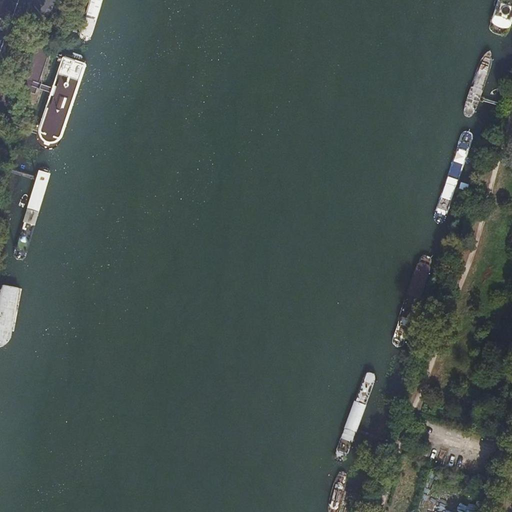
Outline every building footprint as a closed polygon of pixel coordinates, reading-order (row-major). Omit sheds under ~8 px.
[(511,0),(497,0),(490,25),(489,29),(492,32),(499,35),(503,35),(507,35),(508,33),(511,20),(511,0)] [(463,116),(465,117),(467,118),(470,117),(472,116),(473,113),(479,100),(479,98),(491,64),(492,58),(491,53),(490,51),(487,53),(483,56),(481,60),(479,64),(469,91),(464,106),(463,111),(463,113),(463,116)] [(438,223),(440,224),(443,223),(445,221),(446,220),(446,219),(456,189),(473,138),(473,135),(471,133),(468,132),(465,131),(463,132),(461,133),(460,136),(434,215),(434,217),(435,220),(436,222),(438,223)] [(398,347),(399,347),(401,346),(403,344),(419,298),(431,262),(431,259),(429,257),(427,256),(424,255),(422,257),(420,259),(393,339),(392,343),(394,345),(396,346),(398,347)] [(336,461),(338,462),(340,463),(343,463),(344,462),(346,461),(357,431),(376,378),(376,377),(376,375),(375,373),(371,372),(368,372),(366,373),(364,376),(335,455),(334,458),(335,460),(336,461)]
